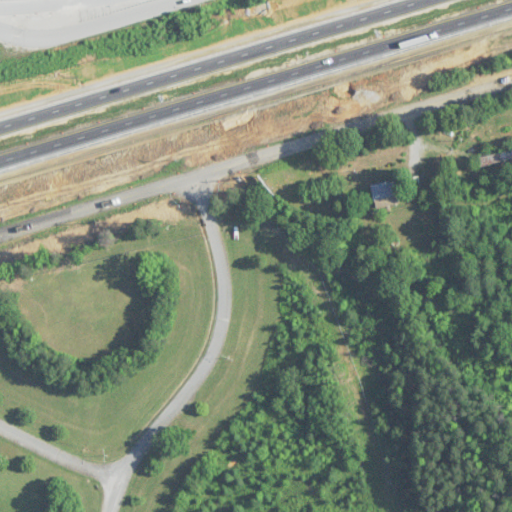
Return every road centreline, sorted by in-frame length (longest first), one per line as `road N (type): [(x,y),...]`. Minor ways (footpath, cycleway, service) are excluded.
road 1 (tertiary): [(0,237),(511,84)]
road 2 (motorway): [(0,157),(511,4)]
road 3 (motorway): [(408,0),(0,123)]
